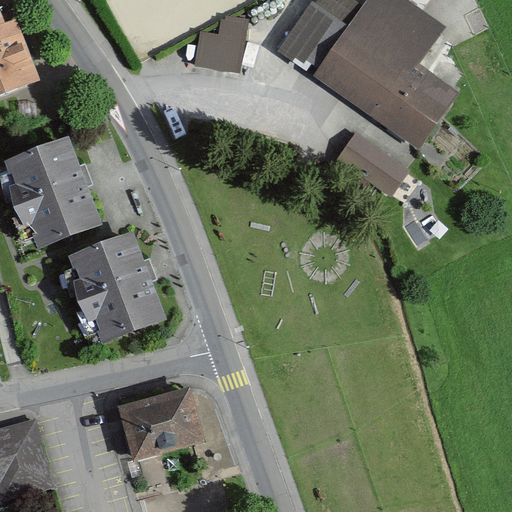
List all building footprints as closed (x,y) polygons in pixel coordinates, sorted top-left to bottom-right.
[(339,0),(304,0),(271,43),(302,67),(348,7),(339,0)] [(296,75),(398,153),(440,99),(399,68),(429,28),(392,0),(353,0),(348,7),(302,67),(296,75)] [(4,25),(0,15),(0,96),(40,82),(17,20),(4,25)] [(180,67),(224,74),(233,23),(207,19),(204,34),(186,31),(180,67)] [(70,136),(3,160),(37,252),(104,227),(70,136)] [(102,344),(167,318),(133,230),(67,256),(102,344)] [(136,458),(200,440),(188,394),(124,411),(136,458)] [(34,423),(0,432),(0,495),(1,500),(51,486),(34,423)]
